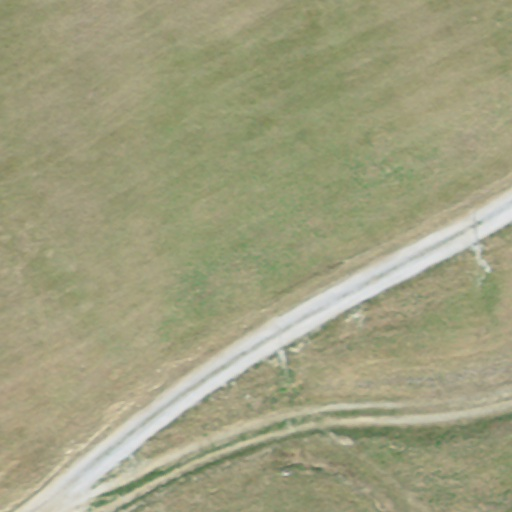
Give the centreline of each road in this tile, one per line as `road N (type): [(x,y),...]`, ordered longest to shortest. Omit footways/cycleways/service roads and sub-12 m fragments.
road 1 (track): [(52,511),(210,364),(511,205)]
road 2 (track): [(511,390),(271,422),(67,511)]
